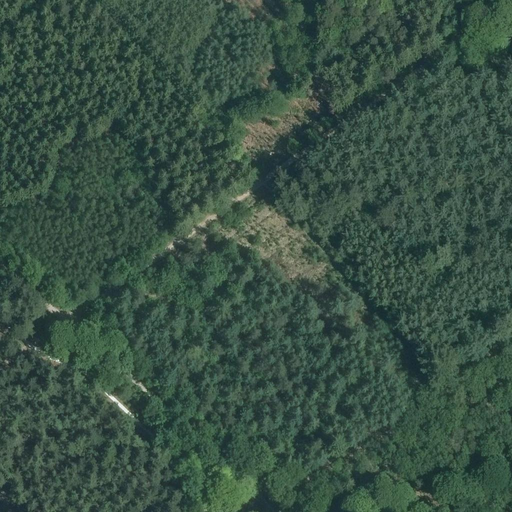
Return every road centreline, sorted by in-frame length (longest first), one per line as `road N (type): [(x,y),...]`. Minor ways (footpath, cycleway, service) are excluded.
road 1 (track): [(511,2),(68,321)]
road 2 (track): [(68,321),(269,511)]
